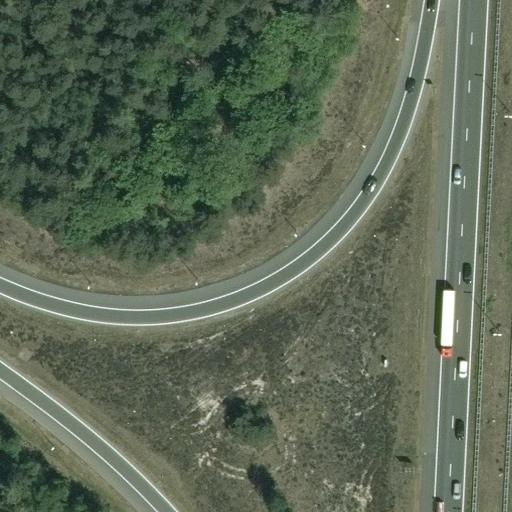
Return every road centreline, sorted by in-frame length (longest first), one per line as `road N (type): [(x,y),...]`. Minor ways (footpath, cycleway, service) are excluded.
road 1 (motorway): [(431,0),(391,154),(341,229),(305,261),(260,290),(173,316),(92,315),(0,286)]
road 2 (motorway): [(473,0),(448,511)]
road 3 (motorway): [(0,370),(165,511)]
